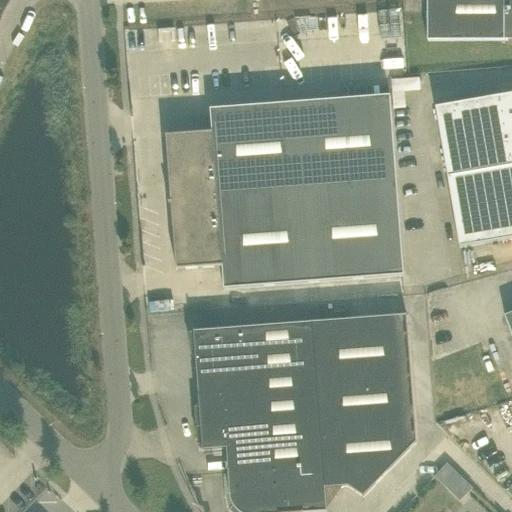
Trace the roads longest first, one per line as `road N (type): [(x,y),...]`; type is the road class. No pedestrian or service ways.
road 1 (residential): [(84,0),(120,441),(91,490)]
road 2 (residential): [(91,490),(0,400)]
